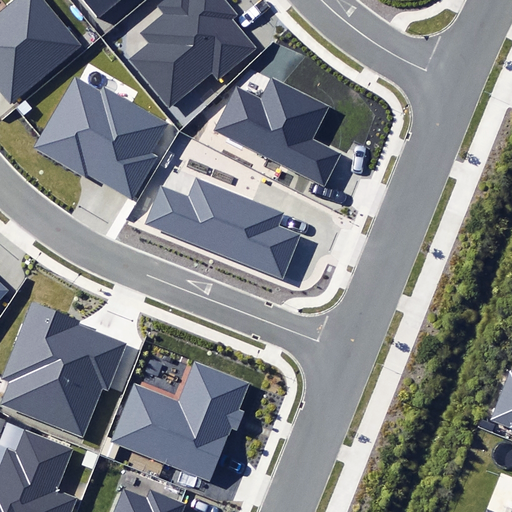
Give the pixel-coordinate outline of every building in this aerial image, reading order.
[(0,90),(10,102),(80,44),(42,0),(16,0),(0,14),(0,90)] [(83,0),(97,17),(117,0),(83,0)] [(147,43),(128,58),(167,107),(213,70),(219,77),(254,49),(230,19),(236,13),(225,0),(163,0),(155,7),(161,16),(139,33),(147,43)] [(87,171),(135,199),(160,155),(154,152),(170,124),(104,86),(101,91),(76,77),(35,147),(84,176),(87,171)] [(237,86),(214,131),(322,186),(339,153),(311,139),(327,106),(272,78),(262,99),(237,86)] [(160,185),(144,225),(283,281),(302,235),(279,226),(284,214),(197,179),(189,197),(160,185)] [(0,300),(10,290),(0,279),(0,300)] [(2,404),(82,435),(100,387),(108,390),(126,345),(78,327),(81,321),(31,302),(1,378),(10,381),(2,404)] [(133,382),(109,441),(211,482),(233,427),(238,429),(245,412),(238,409),(248,384),(194,362),(179,400),(133,382)] [(511,371),(491,420),(511,429),(510,433),(511,433),(511,371)] [(0,511),(70,511),(76,498),(55,490),(71,449),(24,430),(16,451),(7,447),(0,463),(0,511)] [(124,489),(115,511),(184,511),(188,504),(151,490),(148,498),(124,489)]
